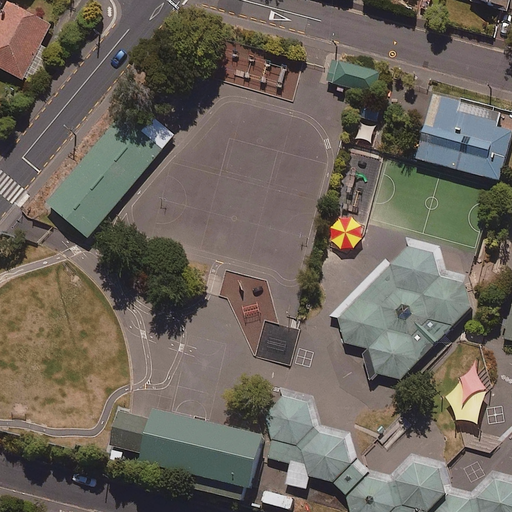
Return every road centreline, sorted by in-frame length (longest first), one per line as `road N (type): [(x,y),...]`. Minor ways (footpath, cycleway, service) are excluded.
road 1 (residential): [(511,75),(237,0)]
road 2 (tertiary): [(168,0),(0,204)]
road 3 (tertiary): [(0,180),(149,0)]
road 4 (residential): [(0,469),(160,511)]
